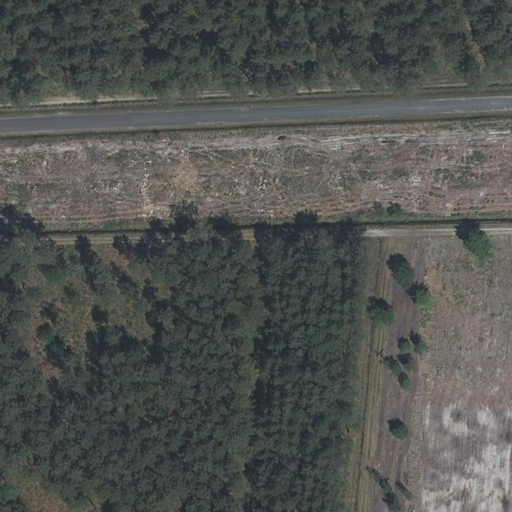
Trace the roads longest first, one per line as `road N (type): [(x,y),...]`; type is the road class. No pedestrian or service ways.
road 1 (tertiary): [(0,123),(511,101)]
road 2 (track): [(0,226),(511,207)]
